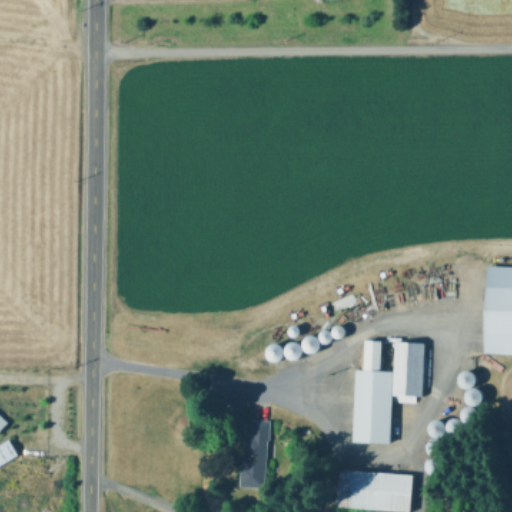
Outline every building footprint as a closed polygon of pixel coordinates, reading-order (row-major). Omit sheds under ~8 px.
[(511,266),(511,353),(485,352),(490,265),(511,266)] [(296,335),(297,333),(297,331),(297,328),(295,326),(294,325),(291,324),(288,325),(286,326),(285,328),(284,331),(285,333),(286,335),(289,337),(291,337),(294,336),(296,335)] [(341,336),(342,334),(342,332),(342,329),(340,327),(338,326),(336,325),(333,326),(331,327),(330,329),(329,332),(330,334),(331,337),(333,338),(336,338),(339,337),(341,336)] [(326,340),(328,338),(328,335),(328,333),(326,331),(324,330),(322,329),(319,330),(317,331),(316,333),(315,336),(316,338),(317,340),(319,342),(322,342),(324,341),(326,340)] [(314,350),(315,347),(316,344),(315,341),(313,338),(311,336),(307,335),(304,336),(301,338),(299,341),(298,344),(299,348),(301,351),(304,352),(308,353),(311,352),(314,350)] [(385,342),(383,373),(394,374),(396,341),(427,343),(423,398),(395,396),(391,443),(353,440),(358,370),(366,372),(367,341),(385,342)] [(297,357),(298,354),(299,351),(298,348),(296,345),(294,343),(290,342),(287,343),(284,345),(282,348),(281,351),(282,355),(284,358),(287,359),(291,360),(294,359),(297,357)] [(278,358),(279,356),(280,352),(279,349),(277,347),(275,345),(271,344),(268,344),(265,346),(263,349),(262,353),(263,356),(265,359),(268,361),(271,361),(275,360),(278,358)] [(469,385),(470,382),(471,379),(470,376),(469,374),(466,372),(463,371),(459,371),(456,373),(454,376),(453,380),(454,383),(456,386),(459,388),(463,388),(466,387),(469,385)] [(477,402),(479,399),(479,396),(479,393),(477,390),(475,389),(471,388),(468,388),(465,390),(463,393),(462,397),(463,400),(465,403),(468,405),(471,405),(475,404),(477,402)] [(472,420),(474,417),(474,414),(473,411),(472,408),(469,406),(466,405),(462,406),(459,408),(457,411),(457,414),(457,418),(459,421),(462,422),(466,423),(469,422),(472,420)] [(0,413),(9,422),(0,431),(0,413)] [(440,432),(441,430),(442,427),(441,424),(439,421),(437,419),(433,418),(430,419),(427,421),(425,424),(424,427),(425,430),(427,433),(430,435),(433,436),(437,435),(440,432)] [(460,433),(461,430),(462,427),(461,424),(459,421),(457,419),(453,418),(450,419),(447,421),(445,424),(444,427),(445,431),(447,434),(450,435),(454,436),(457,435),(460,433)] [(272,422),(265,488),(241,486),(247,433),(253,433),(254,420),(272,422)] [(438,452),(440,449),(440,446),(440,443),(438,440),(435,438),(432,437),(428,438),(425,440),(423,443),(423,446),(423,450),(426,452),(429,454),(432,455),(435,454),(438,452)] [(19,455),(0,466),(0,447),(11,441),(19,455)] [(438,471),(440,468),(440,465),(440,462),(438,459),(435,458),(432,457),(428,457),(425,459),(423,462),(423,466),(423,469),(426,472),(429,474),(432,474),(435,473),(438,471)] [(415,475),(412,511),(340,506),(343,468),(415,475)]
